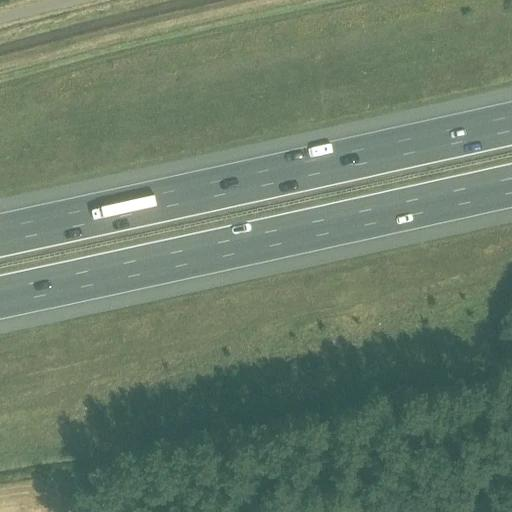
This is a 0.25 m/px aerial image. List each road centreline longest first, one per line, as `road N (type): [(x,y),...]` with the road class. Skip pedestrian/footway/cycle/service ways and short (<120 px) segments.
road 1 (motorway): [(511,123),(0,234)]
road 2 (motorway): [(0,297),(511,186)]
